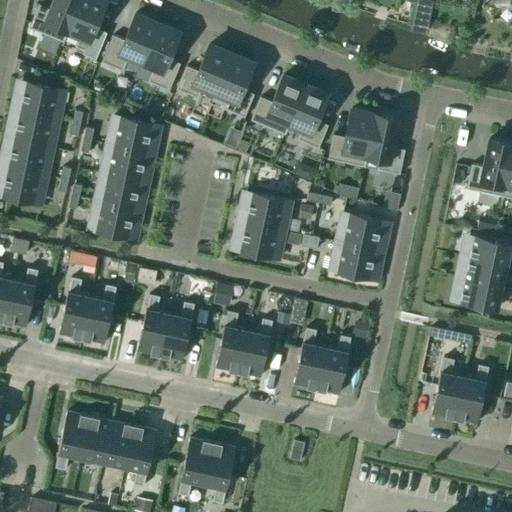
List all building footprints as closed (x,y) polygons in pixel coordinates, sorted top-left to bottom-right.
[(67,31),(79,0),(53,0),(50,9),(38,4),(29,27),(62,42),(67,31)] [(85,51),(105,1),(102,0),(79,0),(67,31),(79,37),(75,47),(85,51)] [(415,0),(413,14),(429,17),(433,0),(431,0),(415,0)] [(112,35),(101,62),(122,71),(128,57),(141,62),(157,23),(135,13),(124,40),(112,35)] [(157,23),(141,62),(153,67),(147,81),(168,90),(180,63),(168,58),(179,32),(157,23)] [(209,44),(198,71),(186,66),(176,89),(198,98),(202,88),(214,93),(231,53),(209,44)] [(253,63),(231,53),(214,93),(227,98),(223,108),(244,117),(254,94),(242,89),(253,63)] [(282,75),(271,101),(260,97),(250,120),(284,134),(288,124),(305,84),(282,75)] [(23,81),(17,110),(57,119),(63,90),(23,81)] [(327,94),(305,84),(288,124),(301,129),(297,139),(318,148),(327,125),(316,120),(327,94)] [(363,166),(366,156),(374,114),(351,109),(345,137),(333,134),(328,159),(363,166)] [(17,110),(11,138),(51,147),(57,119),(17,110)] [(74,110),(72,122),(80,123),(82,112),(74,110)] [(404,149),(392,147),(398,119),(374,114),(366,156),(379,159),(377,169),(399,174),(404,149)] [(107,144),(147,153),(154,124),(114,115),(107,144)] [(72,122),(69,134),(77,135),(80,123),(72,122)] [(85,127),(83,139),(90,140),(93,128),(85,127)] [(51,147),(11,138),(5,166),(45,175),(51,147)] [(501,196),(511,144),(511,143),(489,138),(483,166),(470,163),(465,188),(501,196)] [(83,139),(80,151),(88,152),(90,140),(83,139)] [(107,144),(101,172),(136,180),(141,181),(147,153),(107,144)] [(511,144),(501,196),(511,198),(511,144)] [(5,166),(0,189),(0,195),(39,204),(45,175),(5,166)] [(62,166),(60,178),(68,180),(70,168),(62,166)] [(316,169),(311,167),(305,168),(301,177),(311,181),(316,169)] [(120,206),(135,209),(141,181),(136,180),(101,172),(95,200),(120,206)] [(60,178),(57,190),(65,192),(68,180),(60,178)] [(73,183),(70,195),(78,197),(81,185),(73,183)] [(345,197),(355,199),(358,188),(348,185),(345,197)] [(249,192),(243,221),(283,230),(289,201),(249,192)] [(318,202),(319,194),(307,192),(306,200),(318,202)] [(319,194),(318,202),(330,205),(331,197),(319,194)] [(70,195),(68,207),(76,209),(78,197),(70,195)] [(120,206),(95,200),(89,229),(129,238),(135,209),(120,206)] [(298,217),(310,219),(312,205),(300,203),(298,217)] [(376,250),(383,221),(342,212),(336,241),(370,248),(376,250)] [(283,230),(243,221),(237,250),(277,259),(283,230)] [(308,247),(311,235),(303,234),(300,245),(308,247)] [(311,235),(308,247),(316,249),(318,237),(311,235)] [(504,266),(509,244),(471,236),(466,258),(504,266)] [(18,253),(21,239),(13,237),(9,251),(18,253)] [(21,239),(18,253),(25,254),(28,240),(21,239)] [(370,248),(336,241),(330,270),(370,279),(375,257),(376,250),(370,248)] [(83,265),(81,270),(93,273),(97,257),(85,254),(83,265)] [(500,287),(504,266),(466,258),(461,279),(500,287)] [(0,261),(0,320),(3,321),(12,279),(0,276),(3,262),(0,261)] [(27,267),(24,282),(12,279),(3,321),(26,326),(35,284),(34,283),(37,270),(27,267)] [(81,338),(90,296),(78,293),(81,279),(71,277),(68,288),(68,290),(58,333),(81,338)] [(495,309),(500,287),(461,279),(457,301),(495,309)] [(212,302),(229,305),(232,285),(216,282),(212,302)] [(90,296),(81,338),(104,343),(113,301),(116,287),(105,284),(102,299),(90,296)] [(159,354),(168,312),(156,310),(159,296),(149,293),(146,308),(145,308),(136,350),(159,354)] [(292,309),(304,312),(307,301),(294,298),(292,309)] [(168,312),(159,354),(182,359),(191,317),(194,303),(183,301),(180,315),(168,312)] [(237,371),(246,329),(234,327),(237,312),(227,310),(224,324),(215,366),(237,371)] [(246,329),(237,371),(260,376),(269,334),(272,320),(262,318),(258,332),(246,329)] [(352,335),(367,338),(370,323),(355,320),(352,335)] [(194,331),(203,333),(205,325),(196,323),(194,331)] [(316,388),(325,346),(313,343),(316,329),(305,327),(302,341),(293,383),(316,388)] [(325,346),(316,388),(339,393),(348,351),(347,350),(350,337),(340,334),(337,349),(325,346)] [(443,356),(440,371),(431,413),(453,418),(462,376),(449,373),(452,358),(443,356)] [(462,376),(453,418),(476,423),(486,377),(488,366),(478,364),(475,378),(462,376)] [(503,396),(511,397),(511,382),(505,381),(503,396)] [(80,457),(89,416),(66,411),(57,453),(58,453),(55,467),(65,469),(68,455),(80,457)] [(102,462),(111,420),(89,416),(80,457),(102,462)] [(124,467),(133,425),(111,420),(102,462),(124,467)] [(133,425),(124,467),(136,470),(133,484),(143,486),(146,472),(147,472),(156,430),(154,429),(133,425)] [(203,484),(212,442),(189,437),(180,479),(181,479),(177,493),(188,495),(191,481),(203,484)] [(300,460),(304,441),(294,439),(289,458),(300,460)] [(212,442),(203,484),(215,486),(212,501),(222,503),(225,489),(226,489),(235,447),(233,446),(212,442)] [(109,493),(107,504),(115,506),(117,494),(109,493)] [(29,509),(42,511),(53,511),(56,503),(31,497),(29,509)] [(135,497),(133,509),(144,511),(149,511),(152,501),(135,497)]
